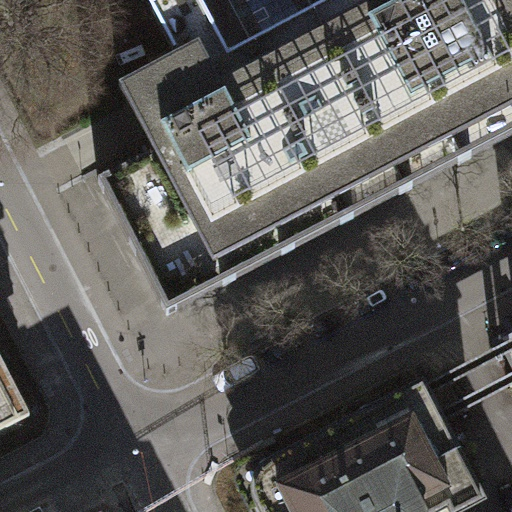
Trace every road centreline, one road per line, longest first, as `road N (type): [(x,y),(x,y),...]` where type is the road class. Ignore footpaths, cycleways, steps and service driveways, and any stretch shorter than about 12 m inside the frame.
road 1 (residential): [(511,251),(132,449)]
road 2 (residential): [(132,449),(0,191)]
road 3 (residential): [(12,511),(132,449)]
